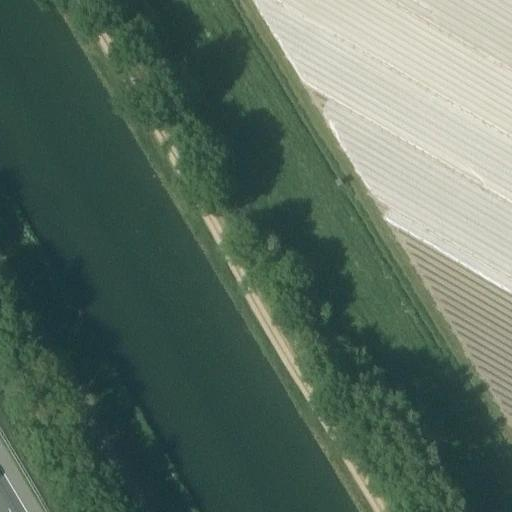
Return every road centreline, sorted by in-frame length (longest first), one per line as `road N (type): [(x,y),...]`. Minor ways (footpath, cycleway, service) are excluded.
road 1 (track): [(383,511),(73,0)]
road 2 (unclassified): [(163,511),(0,241)]
